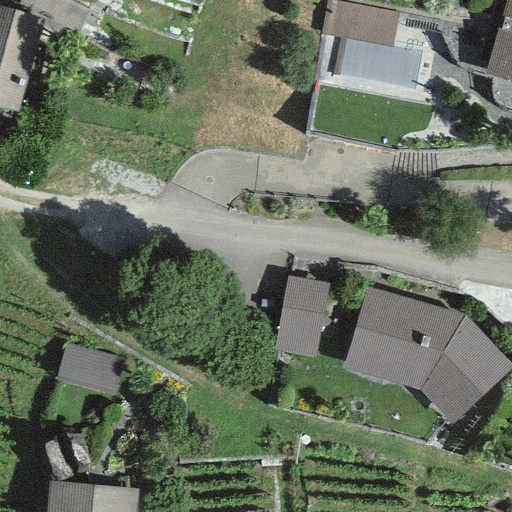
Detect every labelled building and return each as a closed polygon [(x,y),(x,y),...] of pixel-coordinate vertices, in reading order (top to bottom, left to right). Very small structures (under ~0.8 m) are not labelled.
[(511,0),(506,0),(486,74),(511,81),(511,0)] [(43,21),(0,11),(0,116),(21,121),(43,21)] [(329,292),(285,285),(274,360),(318,366),(329,292)] [(466,318),(365,297),(350,372),(423,387),(449,424),(510,381),(466,318)] [(120,365),(63,350),(54,386),(110,401),(120,365)] [(136,511),(138,495),(51,487),(49,511),(136,511)]
